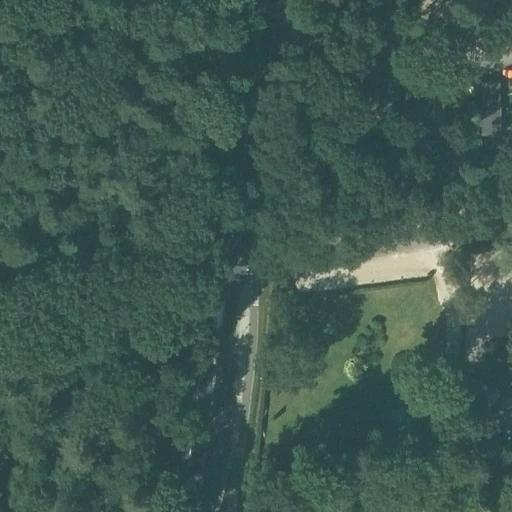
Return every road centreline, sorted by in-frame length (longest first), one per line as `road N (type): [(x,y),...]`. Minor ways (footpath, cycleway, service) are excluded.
road 1 (unclassified): [(228,267),(511,225)]
road 2 (primary): [(228,267),(263,0)]
road 3 (primary): [(196,511),(228,267)]
road 4 (track): [(0,301),(228,267)]
road 5 (track): [(0,356),(32,422),(19,511)]
